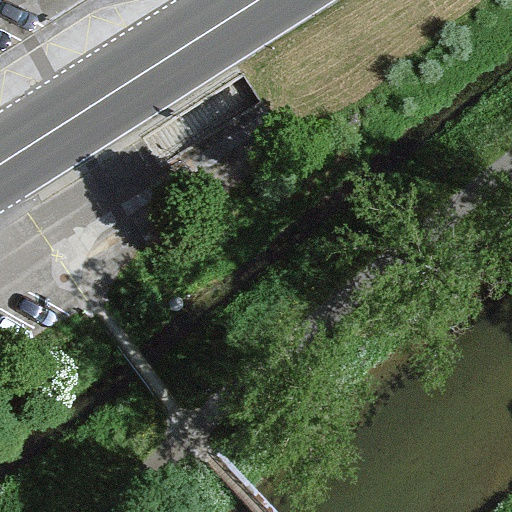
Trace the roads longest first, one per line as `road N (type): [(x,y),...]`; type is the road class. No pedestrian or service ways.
road 1 (track): [(511,196),(96,511)]
road 2 (primary): [(0,164),(258,0)]
